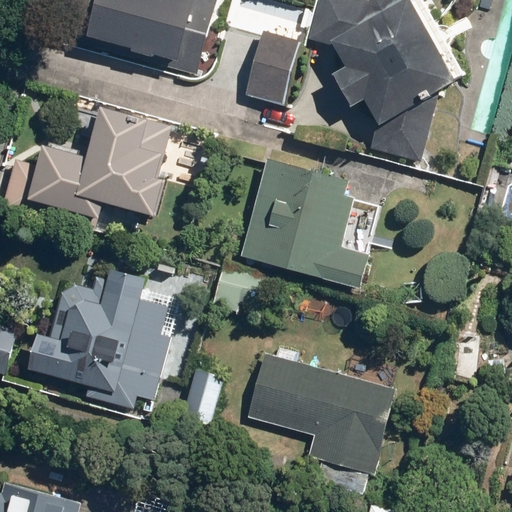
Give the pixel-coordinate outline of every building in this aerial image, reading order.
[(221,0),(90,0),(79,42),(201,76),(221,0)] [(318,0),(308,38),(338,46),(380,120),(371,148),(418,163),(438,98),(470,80),(424,0),(365,0),(365,2),(357,0),(318,0)] [(307,41),(264,29),(246,98),(289,109),(307,41)] [(17,160),(3,210),(112,238),(121,207),(157,217),(181,130),(105,110),(92,156),(47,144),(41,166),(17,160)] [(364,182),(272,157),(244,258),(365,292),(376,254),(346,246),(364,182)] [(62,279),(30,377),(152,415),(184,314),(144,302),(151,280),(103,265),(95,290),(62,279)] [(225,267),(217,308),(241,313),(243,306),(267,311),(265,318),(280,322),(289,280),(225,267)] [(455,311),(451,381),(481,383),(485,313),(455,311)] [(0,327),(0,372),(14,375),(22,332),(0,327)] [(407,391),(267,351),(247,420),(318,440),(312,462),(381,481),(407,391)] [(511,352),(486,352),(486,375),(511,376),(511,352)] [(229,377),(199,369),(186,420),(216,428),(229,377)] [(78,511),(80,506),(6,484),(0,505),(0,511),(78,511)] [(420,511),(374,502),(372,511),(420,511)]
